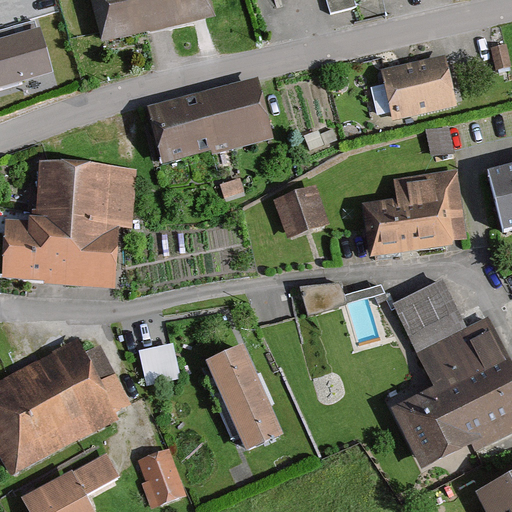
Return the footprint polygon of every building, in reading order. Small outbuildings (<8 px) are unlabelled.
[(94,0),(106,44),(219,16),(214,0),(94,0)] [(354,0),(330,0),(333,11),(356,6),(354,0)] [(0,37),(0,80),(50,67),(39,27),(0,37)] [(386,71),(397,121),(461,106),(450,56),(386,71)] [(168,166),(276,138),(262,81),(154,109),(168,166)] [(456,156),(451,128),(428,132),(433,160),(456,156)] [(44,223),(8,221),(4,280),(119,288),(123,230),(136,231),(140,169),(48,163),(44,223)] [(511,166),(488,173),(505,235),(511,233),(511,166)] [(398,198),(364,205),(374,258),(470,242),(458,171),(396,181),(398,198)] [(317,187),(276,201),(289,243),(331,229),(317,187)] [(307,315),(348,306),(341,279),(301,289),(307,315)] [(394,409),(427,474),(511,432),(511,360),(491,319),(471,329),(446,280),(396,305),(438,387),(394,409)] [(78,340),(0,382),(0,444),(18,477),(121,421),(131,403),(101,349),(87,357),(78,340)] [(175,342),(139,350),(148,387),(183,379),(175,342)] [(211,363),(252,454),(290,437),(249,345),(211,363)] [(171,451),(141,463),(148,479),(138,483),(149,511),(154,511),(190,498),(171,451)] [(109,453),(27,498),(34,511),(99,511),(90,496),(123,478),(109,453)] [(511,511),(511,475),(481,493),(491,511),(511,511)]
